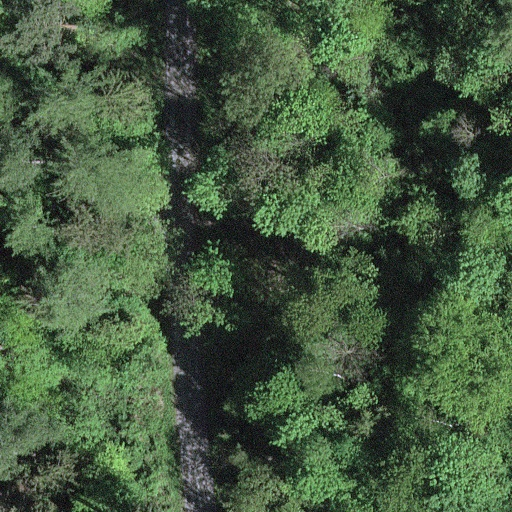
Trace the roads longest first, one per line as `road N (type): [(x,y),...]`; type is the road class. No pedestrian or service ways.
road 1 (track): [(209,511),(185,221)]
road 2 (track): [(185,221),(193,0)]
